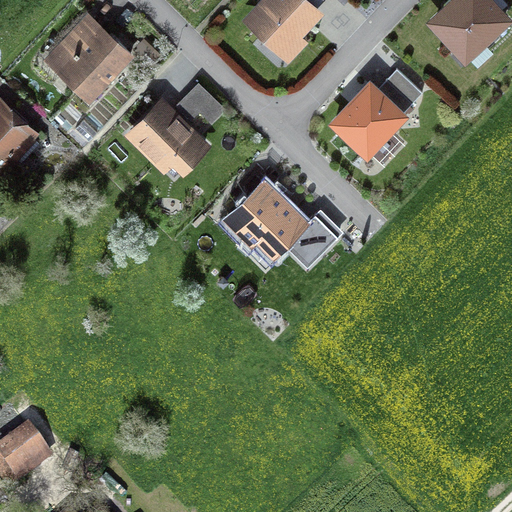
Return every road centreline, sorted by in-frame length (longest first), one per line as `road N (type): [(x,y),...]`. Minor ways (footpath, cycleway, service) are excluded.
road 1 (residential): [(277,132),(143,0)]
road 2 (residential): [(277,132),(401,0)]
road 3 (residential): [(366,219),(277,132)]
